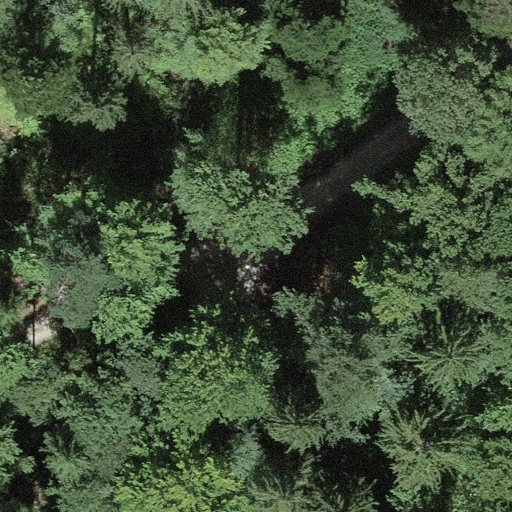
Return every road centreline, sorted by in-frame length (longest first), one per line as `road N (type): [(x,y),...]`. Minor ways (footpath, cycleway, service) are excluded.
road 1 (track): [(159,511),(230,242),(511,63)]
road 2 (track): [(0,356),(230,242)]
